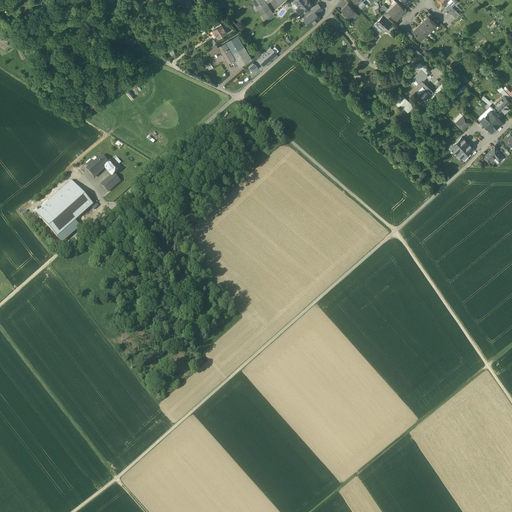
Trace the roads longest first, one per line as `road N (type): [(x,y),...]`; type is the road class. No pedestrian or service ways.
road 1 (track): [(395,230),(116,479)]
road 2 (track): [(316,511),(511,350)]
road 3 (track): [(236,96),(395,230)]
road 4 (track): [(395,230),(511,400)]
road 5 (track): [(116,479),(0,327)]
road 6 (track): [(511,170),(466,166),(395,230)]
road 7 (residential): [(333,7),(236,96)]
